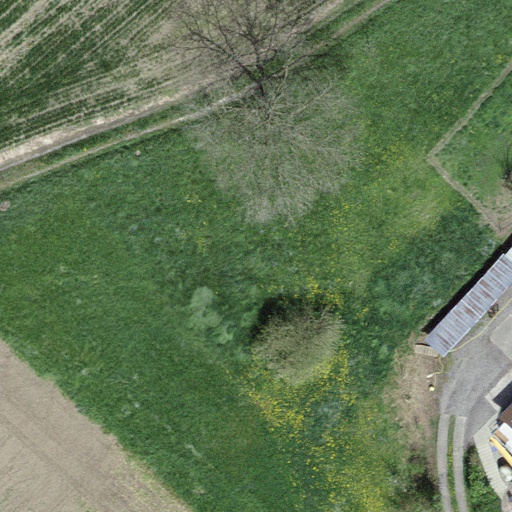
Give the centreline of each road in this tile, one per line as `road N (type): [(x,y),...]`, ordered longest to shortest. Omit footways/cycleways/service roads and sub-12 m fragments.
road 1 (track): [(383,0),(198,118),(0,193)]
road 2 (track): [(455,511),(447,468),(458,389),(511,333)]
